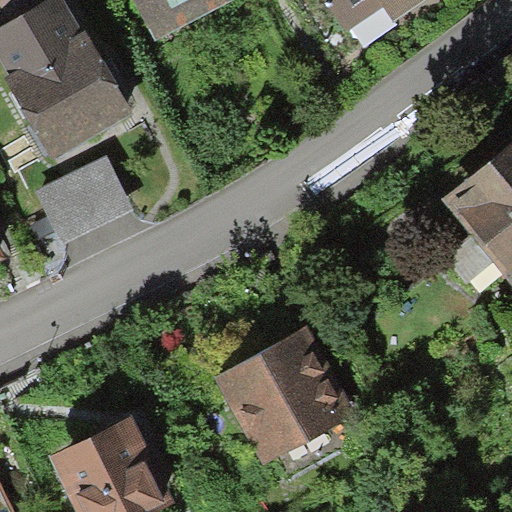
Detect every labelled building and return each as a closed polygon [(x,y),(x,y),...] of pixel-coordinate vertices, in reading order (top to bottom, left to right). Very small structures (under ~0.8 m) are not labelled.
[(40,0),(0,21),(0,72),(48,163),(138,115),(111,64),(76,0),(40,0)] [(129,0),(150,38),(222,0),(129,0)] [(318,0),(353,51),(428,0),(318,0)] [(511,152),(498,163),(447,202),(511,285),(511,152)] [(117,158),(41,187),(64,246),(140,217),(117,158)] [(304,324),(216,372),(263,458),(351,410),(334,380),(304,324)] [(122,412),(41,451),(71,511),(153,511),(167,506),(152,474),(122,412)]
